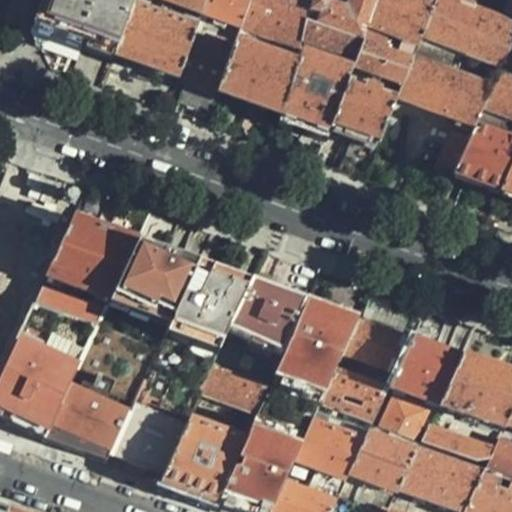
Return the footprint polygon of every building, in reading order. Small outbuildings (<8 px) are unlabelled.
[(43,0),(34,31),(115,60),(131,13),(136,0),(43,0)] [(151,0),(202,18),(208,0),(151,0)] [(208,0),(202,18),(201,22),(241,35),(253,0),(208,0)] [(305,45),(309,23),(311,12),(278,0),(253,0),(241,35),(303,57),(305,45)] [(359,41),(373,0),(345,0),(344,5),(329,0),(313,0),(312,7),(311,12),(309,23),(359,41)] [(418,46),(433,8),(412,0),(373,0),(359,41),(380,48),(384,35),(418,46)] [(471,10),(440,0),(435,0),(433,8),(418,46),(501,74),(511,49),(511,35),(487,23),(489,18),(471,10)] [(440,0),(471,10),(475,0),(440,0)] [(511,0),(509,0),(502,21),(511,24),(511,0)] [(131,13),(115,60),(148,72),(179,83),(196,35),(131,13)] [(352,61),(359,41),(309,23),(305,45),(352,61)] [(380,48),(359,41),(352,61),(349,71),(402,89),(413,60),(380,48)] [(188,85),(220,96),(236,51),(218,44),(216,50),(203,46),(188,85)] [(236,51),(220,96),(252,108),(284,119),(299,73),(236,51)] [(299,73),(284,119),(304,126),(327,134),(343,88),(347,76),(302,60),(299,73)] [(398,99),(436,112),(452,75),(413,60),(402,89),(398,99)] [(484,112),(511,121),(511,78),(501,74),(494,89),(484,112)] [(452,75),(436,112),(477,127),(484,112),(494,89),(452,75)] [(343,88),(327,134),(355,144),(378,152),(395,106),(343,88)] [(468,146),(454,179),(464,183),(500,196),(511,167),(511,148),(473,134),(468,146)] [(436,173),(454,179),(468,146),(450,139),(436,173)] [(511,167),(500,196),(511,200),(511,167)] [(70,224),(0,199),(0,370),(30,307),(37,293),(42,281),(70,224)] [(105,236),(70,224),(42,281),(107,304),(133,246),(105,236)] [(96,329),(43,445),(95,463),(104,467),(107,462),(196,267),(143,250),(133,246),(107,304),(103,315),(96,329)] [(204,270),(196,267),(107,462),(133,471),(161,481),(187,424),(199,397),(211,371),(249,287),(232,281),(204,270)] [(266,391),(304,308),(264,292),(257,290),(249,287),(211,371),(266,391)] [(37,293),(30,307),(96,329),(103,315),(37,293)] [(30,307),(0,370),(0,421),(21,432),(40,441),(39,444),(43,445),(96,329),(30,307)] [(314,311),(304,308),(266,391),(255,416),(242,444),(213,505),(230,511),(232,511),(272,511),(318,409),(335,373),(342,357),(356,327),(314,311)] [(394,376),(409,344),(383,335),(356,327),(342,357),(394,376)] [(435,409),(458,361),(443,356),(438,354),(432,352),(409,344),(394,376),(386,392),(435,409)] [(502,428),(511,407),(511,380),(492,373),(458,361),(435,409),(500,432),(502,428)] [(255,416),(266,391),(211,371),(199,397),(255,416)] [(335,373),(318,409),(370,427),(384,398),(386,392),(335,373)] [(370,427),(414,443),(427,413),(384,398),(370,427)] [(511,407),(502,428),(511,431),(511,407)] [(318,409),(272,511),(330,511),(336,501),(346,479),(365,437),(370,427),(318,409)] [(161,481),(159,486),(169,489),(213,505),(242,444),(187,424),(161,481)] [(418,445),(484,468),(488,459),(422,434),(418,445)] [(396,491),(413,454),(365,437),(346,479),(393,495),(396,491)] [(483,470),(511,480),(511,445),(497,440),(488,459),(484,468),(483,470)] [(463,511),(481,473),(483,470),(484,468),(418,445),(413,454),(396,491),(455,511),(463,511)] [(511,511),(511,484),(481,473),(463,511),(511,511)] [(365,511),(336,501),(330,511),(365,511)]
